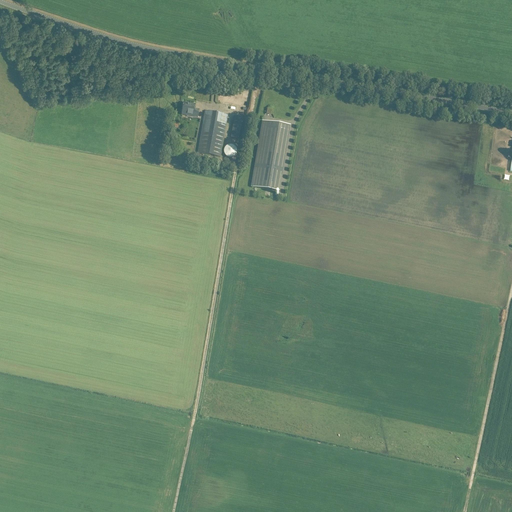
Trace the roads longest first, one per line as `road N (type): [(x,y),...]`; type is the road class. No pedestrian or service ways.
road 1 (tertiary): [(511,112),(155,49),(0,1)]
road 2 (track): [(173,511),(235,175)]
road 3 (track): [(511,290),(464,511)]
